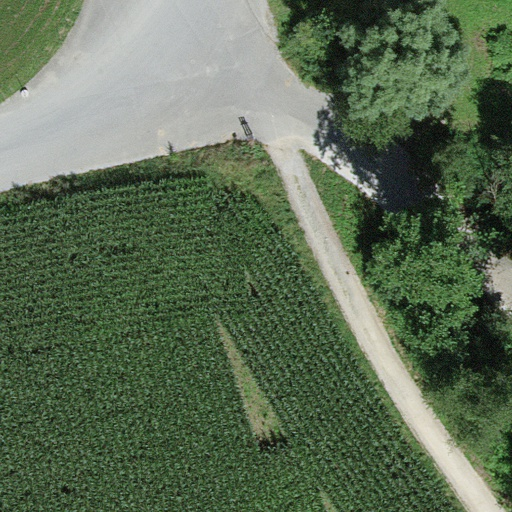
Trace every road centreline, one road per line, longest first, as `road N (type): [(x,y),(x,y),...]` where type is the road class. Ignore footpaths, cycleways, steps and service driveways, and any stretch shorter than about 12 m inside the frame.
road 1 (track): [(195,48),(265,130),(416,426),(487,511)]
road 2 (residential): [(0,145),(122,119),(195,48)]
